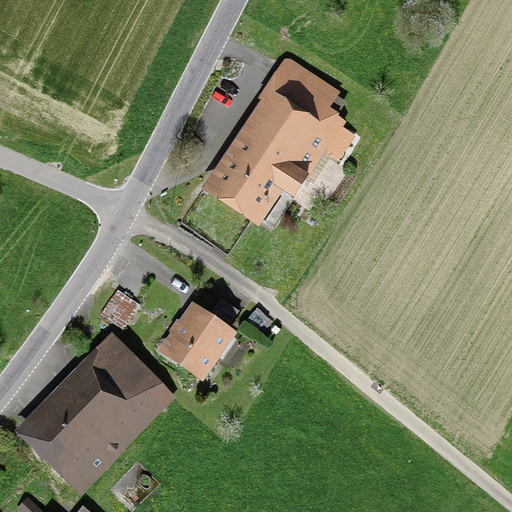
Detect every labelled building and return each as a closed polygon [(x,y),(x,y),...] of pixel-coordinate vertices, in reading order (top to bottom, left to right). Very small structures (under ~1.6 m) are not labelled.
[(347,145),(335,137),(332,141),(313,128),(334,95),(285,63),(263,96),(273,103),(215,190),(273,228),(325,151),(338,159),(347,145)] [(101,314),(121,328),(137,305),(117,291),(101,314)] [(230,323),(238,312),(220,299),(212,311),(230,323)] [(194,310),(165,351),(201,376),(229,335),(194,310)] [(123,450),(117,445),(167,394),(111,337),(91,357),(100,367),(33,435),(75,477),(70,481),(81,492),(123,450)] [(39,511),(27,500),(19,509),(22,511),(39,511)]
